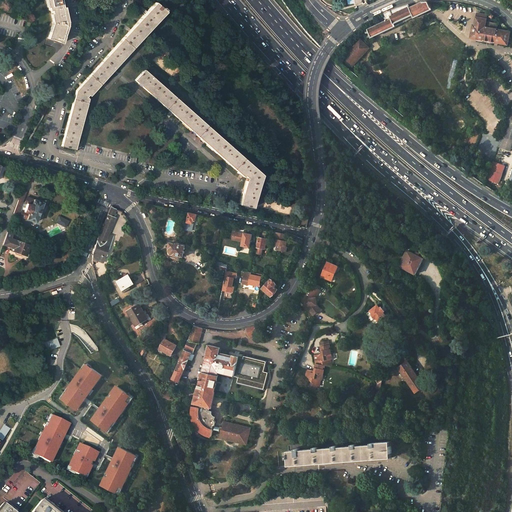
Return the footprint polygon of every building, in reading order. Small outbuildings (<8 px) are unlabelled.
[(58,42),(62,43),(65,37),(64,36),(68,26),(68,22),(65,7),(63,7),(61,0),(45,0),(47,8),(49,7),(49,11),(51,10),(52,13),(50,14),(52,23),(49,32),(50,32),(48,39),(51,40),(52,39),(58,41),(58,42)] [(158,0),(76,90),(60,146),(74,150),(89,97),(172,7),(163,0),(158,0)] [(385,18),(387,20),(368,29),(372,38),(396,27),(394,23),(413,15),(414,17),(431,9),(428,2),(422,3),(412,7),(411,5),(402,7),(389,12),(385,14),(387,17),(385,18)] [(473,25),(471,38),(508,45),(510,32),(497,30),(498,24),(488,22),(487,28),(485,28),(487,17),(485,15),(477,14),(475,26),(473,25)] [(353,65),(369,49),(360,40),(344,56),(353,65)] [(144,70),(134,81),(243,179),(244,177),(247,179),(246,180),(239,206),(253,210),(263,176),(144,70)] [(511,151),(511,149),(511,106),(501,148),(511,151)] [(488,179),(498,183),(505,165),(495,161),(488,179)] [(26,219),(35,223),(43,203),(34,199),(34,200),(27,198),(25,204),(27,204),(24,212),(19,210),(26,192),(22,191),(14,213),(20,215),(20,216),(26,219)] [(92,259),(103,263),(112,241),(111,241),(113,237),(109,234),(113,224),(114,225),(117,218),(113,217),(116,209),(111,207),(94,249),(93,252),(92,259)] [(190,213),(188,222),(194,224),(194,221),(196,221),(198,215),(190,213)] [(64,228),(68,223),(59,218),(56,223),(64,228)] [(261,238),(259,248),(263,249),(264,248),(267,248),(269,240),(267,239),(270,231),(264,230),(262,238),(261,238)] [(11,251),(24,256),(28,245),(10,239),(12,234),(7,232),(2,245),(12,248),(11,251)] [(245,234),(234,232),(232,240),(240,241),(241,241),(243,241),(242,246),(249,248),(252,235),(245,233),(245,234)] [(281,237),(278,237),(276,245),(278,246),(277,250),(287,253),(288,248),(284,247),(287,235),(282,234),(281,237)] [(171,243),(169,253),(169,254),(170,255),(171,255),(172,255),(178,256),(179,255),(184,256),(186,245),(171,243)] [(403,268),(416,275),(424,259),(412,252),(411,253),(409,252),(401,267),(403,268)] [(328,262),(322,277),(332,282),(339,266),(336,265),(340,255),(335,253),(331,262),(328,262)] [(128,275),(117,281),(124,292),(130,288),(129,287),(133,284),(128,275)] [(248,286),(249,284),(259,286),(261,278),(251,276),(250,278),(244,277),(242,285),(248,286)] [(227,277),(226,286),(232,287),(234,278),(227,277)] [(271,280),(263,290),(272,297),(278,290),(275,287),(277,284),(271,280)] [(319,289),(313,286),(307,296),(308,308),(313,315),(321,310),(317,305),(315,305),(314,297),(319,289)] [(138,305),(127,311),(138,328),(143,325),(142,323),(150,318),(146,310),(143,312),(138,305)] [(382,309),(380,306),(372,311),(374,315),(373,315),(376,320),(377,319),(380,323),(388,317),(385,314),(382,309)] [(172,378),(179,381),(181,375),(182,376),(192,351),(194,352),(197,342),(199,343),(203,328),(195,325),(172,378)] [(258,335),(255,326),(253,327),(247,329),(249,338),(258,335)] [(163,339),(157,350),(162,353),(164,351),(171,355),(176,346),(163,339)] [(332,358),(330,344),(329,344),(328,340),(321,341),(323,355),(320,355),(320,353),(315,354),(317,363),(326,365),(328,365),(330,359),(332,358)] [(221,348),(210,345),(196,402),(201,403),(199,409),(195,407),(192,407),(192,409),(191,412),(192,416),(192,419),(193,422),(195,425),(197,428),(200,431),(202,433),(205,434),(208,436),(210,437),(212,430),(220,432),(219,438),(245,444),(249,429),(223,422),(222,427),(219,427),(219,428),(214,426),(215,423),(215,422),(215,421),(214,420),(213,420),(214,417),(213,417),(212,415),(211,413),(211,412),(209,412),(210,406),(211,406),(219,374),(234,377),(235,377),(239,378),(238,383),(264,390),(268,374),(266,373),(268,368),(265,368),(267,363),(244,357),(244,360),(239,358),(234,356),(234,357),(220,353),(221,348)] [(88,365),(91,367),(92,366),(86,362),(81,369),(82,370),(84,370),(88,365)] [(308,369),(306,377),(316,384),(320,379),(323,379),(326,365),(317,363),(315,372),(312,371),(312,369),(308,369)] [(419,384),(414,376),(410,371),(412,370),(407,363),(398,368),(403,375),(406,381),(405,381),(410,390),(412,389),(415,394),(423,389),(419,384)] [(92,389),(102,375),(91,367),(88,365),(84,370),(82,370),(78,376),(79,377),(76,380),(75,380),(70,387),(71,388),(68,392),(63,399),(67,401),(78,409),(89,393),(92,389)] [(397,369),(405,381),(406,381),(403,375),(398,368),(397,369)] [(425,389),(412,370),(410,371),(414,376),(419,384),(423,389),(415,394),(412,389),(410,390),(415,396),(425,389)] [(129,403),(126,401),(130,395),(128,393),(117,386),(112,394),(113,395),(111,397),(110,396),(108,399),(102,407),(99,412),(93,420),(107,430),(111,426),(112,427),(113,425),(116,421),(121,413),(122,413),(120,412),(123,408),(124,409),(125,408),(129,403)] [(169,399),(174,388),(171,387),(169,386),(164,397),(169,399)] [(129,403),(130,404),(135,397),(129,392),(128,393),(130,395),(126,401),(129,403)] [(70,423),(51,414),(46,426),(45,426),(34,447),(36,448),(33,454),(52,463),(70,423)] [(10,429),(3,424),(0,429),(0,438),(3,440),(10,429)] [(296,450),(278,452),(279,465),(289,464),(289,466),(389,458),(388,453),(391,453),(390,446),(388,447),(387,441),(371,442),(371,444),(356,445),(356,443),(352,444),(352,446),(337,447),(337,445),(333,445),(333,447),(318,448),(318,446),(314,446),(314,448),(300,450),(300,448),(296,448),(296,450)] [(69,466),(72,468),(70,470),(76,473),(82,476),(84,472),(87,473),(88,470),(90,466),(88,465),(89,462),(92,463),(94,457),(96,453),(94,452),(89,449),(84,447),(79,444),(76,451),(77,451),(76,454),(75,453),(74,455),(69,466)] [(138,454),(118,445),(100,485),(120,494),(138,454)] [(69,466),(68,465),(66,470),(75,474),(76,473),(70,470),(72,468),(69,466)] [(325,492),(261,496),(262,504),(325,500),(325,492)] [(40,501),(31,511),(53,511),(49,508),(51,507),(48,504),(46,506),(40,501)]
